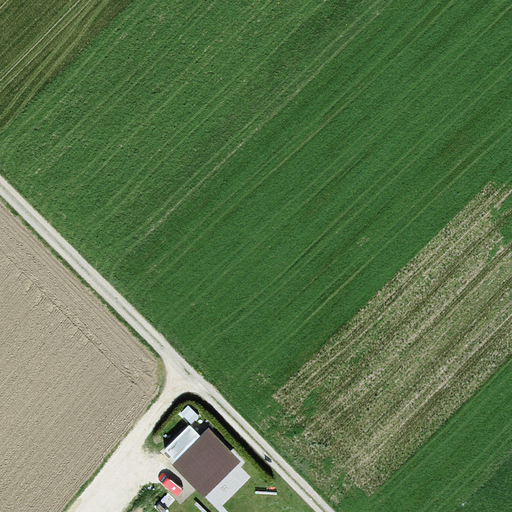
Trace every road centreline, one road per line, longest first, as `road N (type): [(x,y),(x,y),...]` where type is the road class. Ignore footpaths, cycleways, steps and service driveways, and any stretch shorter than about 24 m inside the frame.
road 1 (track): [(0,202),(300,511)]
road 2 (track): [(75,511),(177,388)]
